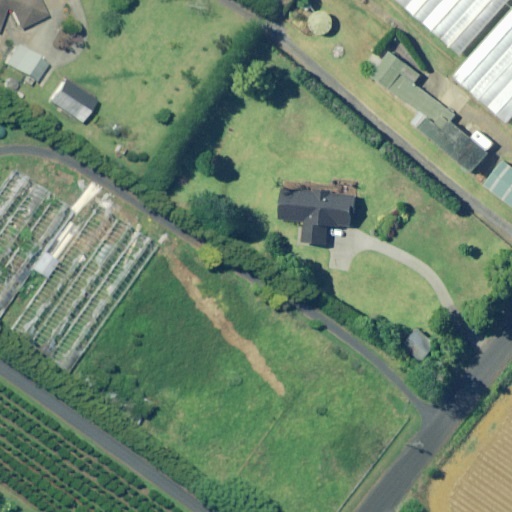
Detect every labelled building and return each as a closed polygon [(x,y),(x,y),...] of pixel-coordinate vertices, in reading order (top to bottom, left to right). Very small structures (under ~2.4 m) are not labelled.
[(0,0),(0,20),(2,14),(8,15),(17,33),(44,19),(34,0),(0,0)] [(391,0),(459,59),(511,0),(391,0)] [(511,117),(511,9),(452,76),(506,124),(511,117)] [(312,34),(314,35),(319,37),(321,37),(323,36),(326,35),(328,34),(329,33),(331,31),(332,29),(333,27),(334,25),(334,22),(333,20),(332,18),(331,16),(330,14),(328,13),(326,11),(324,11),(322,10),(319,10),(317,10),(315,11),(313,12),(311,14),(310,15),(308,17),(308,20),(307,22),(307,24),(307,26),(308,29),(309,31),(311,32),(312,34)] [(44,64),(14,45),(2,64),(32,83),(44,64)] [(419,76),(391,53),(372,76),(420,115),(412,124),(472,173),(488,153),(449,121),(454,115),(414,82),(419,76)] [(93,101),(61,80),(46,103),(78,124),(93,101)] [(511,165),(504,160),(484,187),(511,207),(511,165)] [(0,190),(0,312),(31,269),(42,253),(69,216),(11,175),(0,190)] [(277,221),(303,224),(301,245),(325,247),(327,226),(349,228),(353,196),(334,194),(335,186),(282,180),(281,189),(277,221)] [(42,253),(31,269),(45,279),(6,335),(63,376),(154,247),(97,207),(57,264),(42,253)] [(417,326),(399,347),(421,366),(439,345),(417,326)]
